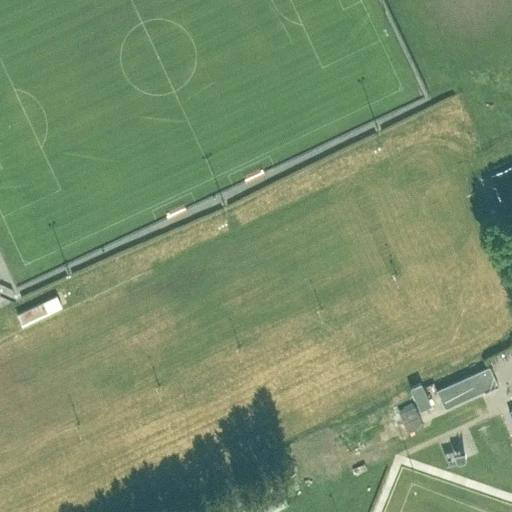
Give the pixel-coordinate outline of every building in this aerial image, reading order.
[(511,165),(492,174),(499,188),(497,189),(501,198),(503,197),(509,211),(511,209),(511,165)] [(32,325),(47,314),(40,304),(25,315),(32,325)] [(0,325),(0,338),(14,334),(11,322),(0,325)] [(497,384),(490,368),(438,391),(445,407),(497,384)] [(397,397),(306,440),(327,483),(417,440),(397,397)]
